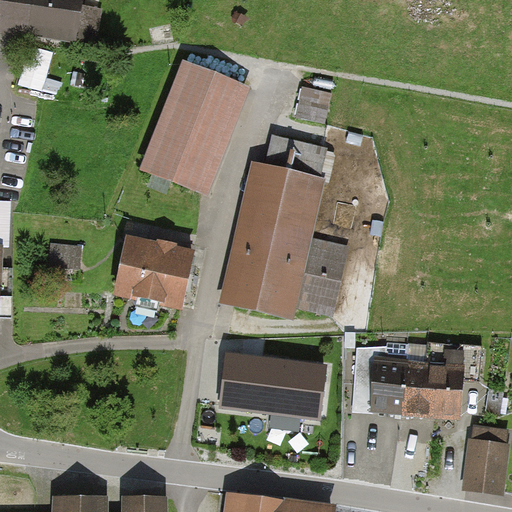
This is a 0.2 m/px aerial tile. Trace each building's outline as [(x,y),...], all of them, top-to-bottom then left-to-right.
[(0,0),(0,27),(96,44),(102,9),(82,6),(83,0),(0,0)] [(252,89),(185,63),(145,169),(212,195),(252,89)] [(336,98),(307,91),(300,118),(329,126),(336,98)] [(327,150),(275,139),(269,168),(257,165),(226,303),(296,318),(298,308),(338,317),(353,244),(319,236),(331,181),(321,178),(327,150)] [(0,328),(11,329),(13,285),(3,284),(4,252),(10,252),(11,205),(0,204),(0,328)] [(204,252),(132,235),(118,294),(191,311),(204,252)] [(81,270),(83,247),(51,244),(49,268),(81,270)] [(331,366),(231,354),(225,407),(324,419),(331,366)] [(471,367),(379,358),(374,414),(466,423),(471,367)] [(224,369),(208,369),(207,404),(223,404),(224,369)] [(511,438),(511,431),(475,428),(468,490),(506,494),(511,438)] [(331,511),(332,510),(239,497),(236,511),(331,511)] [(53,511),(164,511),(165,500),(126,500),(126,511),(104,511),(104,500),(53,500),(53,511)]
